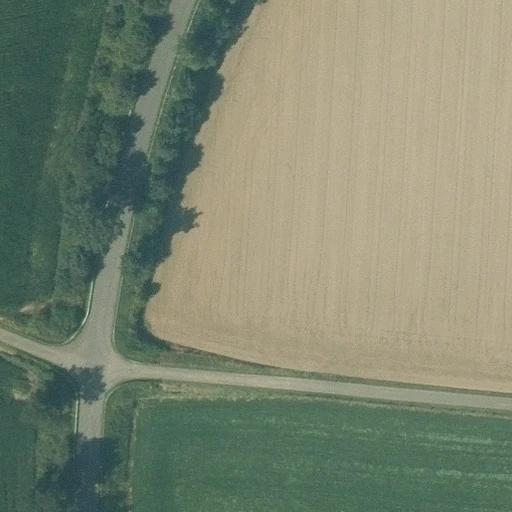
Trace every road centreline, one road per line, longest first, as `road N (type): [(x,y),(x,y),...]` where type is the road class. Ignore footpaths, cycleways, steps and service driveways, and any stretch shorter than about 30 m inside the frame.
road 1 (unclassified): [(89,358),(511,403)]
road 2 (unclassified): [(182,0),(140,124),(89,358)]
road 3 (unclassified): [(89,358),(85,511)]
